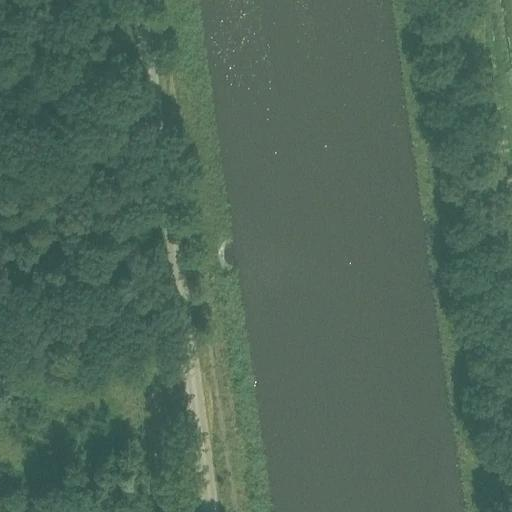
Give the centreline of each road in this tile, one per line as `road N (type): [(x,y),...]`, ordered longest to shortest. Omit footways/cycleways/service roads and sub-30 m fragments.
road 1 (unclassified): [(206,511),(140,0)]
road 2 (track): [(511,403),(455,0)]
road 3 (track): [(0,96),(150,74)]
